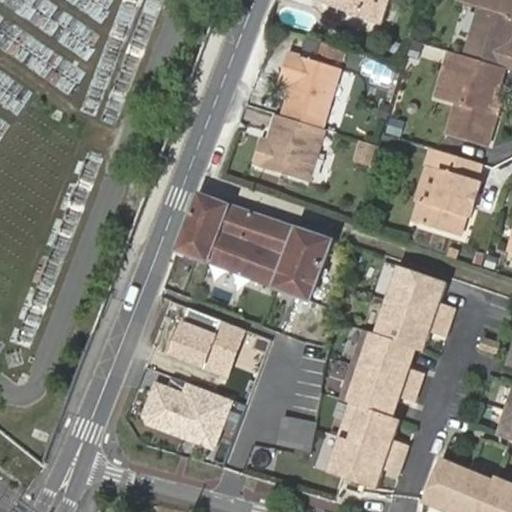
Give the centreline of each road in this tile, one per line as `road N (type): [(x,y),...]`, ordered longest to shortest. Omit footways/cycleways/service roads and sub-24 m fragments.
road 1 (tertiary): [(256,0),(74,462)]
road 2 (residential): [(74,462),(247,511)]
